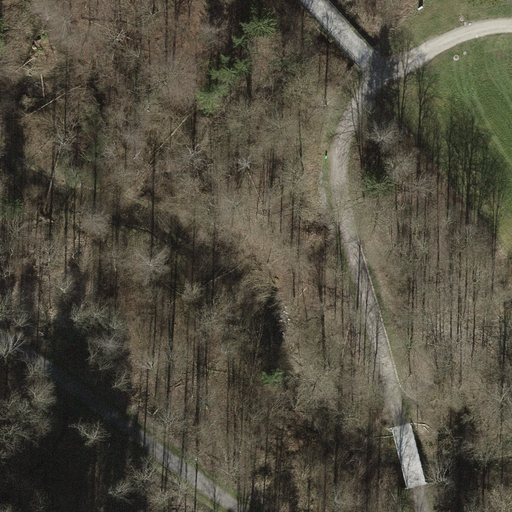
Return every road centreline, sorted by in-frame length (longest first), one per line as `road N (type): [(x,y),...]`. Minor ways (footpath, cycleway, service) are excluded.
road 1 (track): [(421,511),(339,173),(360,103),(382,77)]
road 2 (track): [(0,337),(242,511)]
road 3 (track): [(382,77),(457,34),(511,24)]
